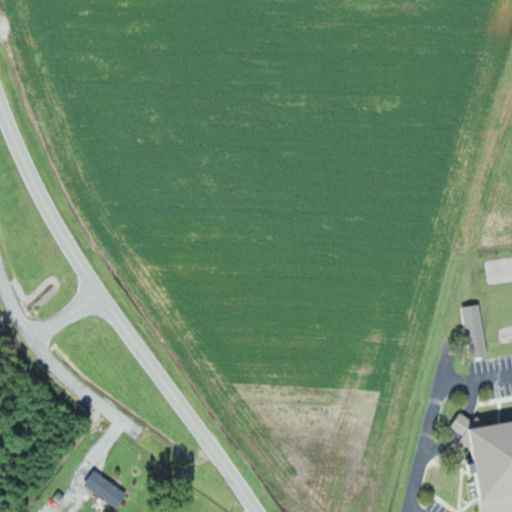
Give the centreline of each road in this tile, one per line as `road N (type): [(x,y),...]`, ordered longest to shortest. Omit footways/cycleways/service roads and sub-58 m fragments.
road 1 (tertiary): [(255,511),(69,245),(0,101)]
road 2 (residential): [(0,273),(57,366),(141,431)]
